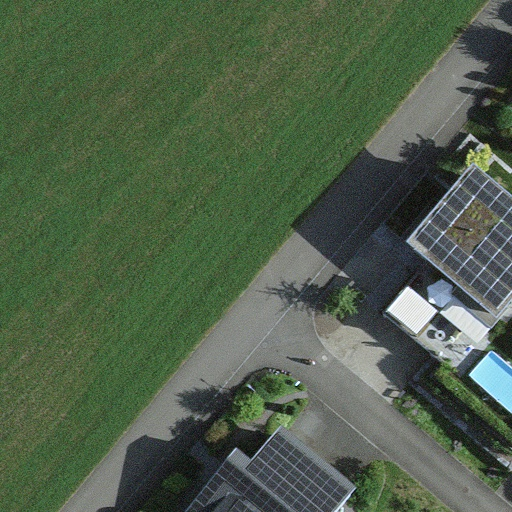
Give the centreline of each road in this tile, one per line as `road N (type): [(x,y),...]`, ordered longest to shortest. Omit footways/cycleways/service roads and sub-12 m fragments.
road 1 (residential): [(253,316),(511,17)]
road 2 (residential): [(253,316),(487,511)]
road 3 (residential): [(89,511),(253,316)]
